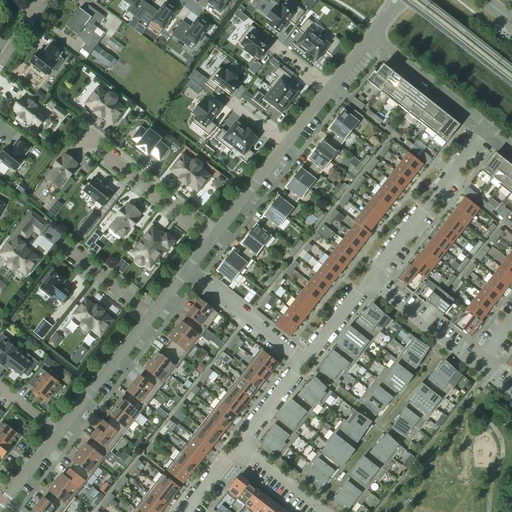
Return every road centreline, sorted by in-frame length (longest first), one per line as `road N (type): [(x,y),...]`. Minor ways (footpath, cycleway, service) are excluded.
road 1 (residential): [(369,282),(490,128)]
road 2 (residential): [(211,239),(73,133)]
road 3 (residential): [(301,366),(184,273)]
road 4 (residential): [(490,128),(374,36)]
road 5 (residential): [(58,433),(149,317)]
road 6 (residential): [(478,367),(369,282)]
